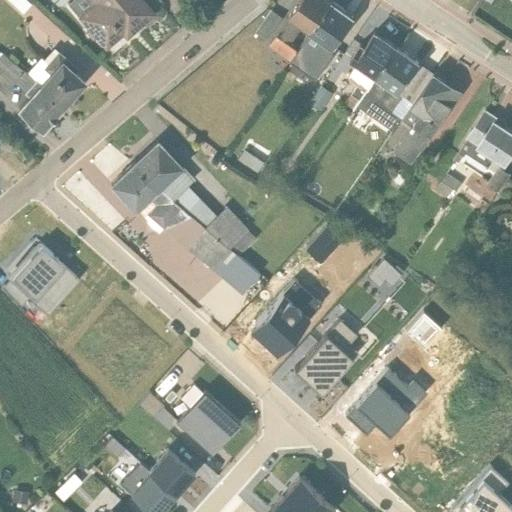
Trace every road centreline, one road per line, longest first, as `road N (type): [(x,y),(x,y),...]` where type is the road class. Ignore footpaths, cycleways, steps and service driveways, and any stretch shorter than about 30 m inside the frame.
road 1 (residential): [(291,417),(34,185)]
road 2 (residential): [(248,0),(34,185)]
road 3 (residential): [(396,511),(291,417)]
road 4 (residential): [(208,511),(291,417)]
road 5 (residential): [(511,67),(407,0)]
